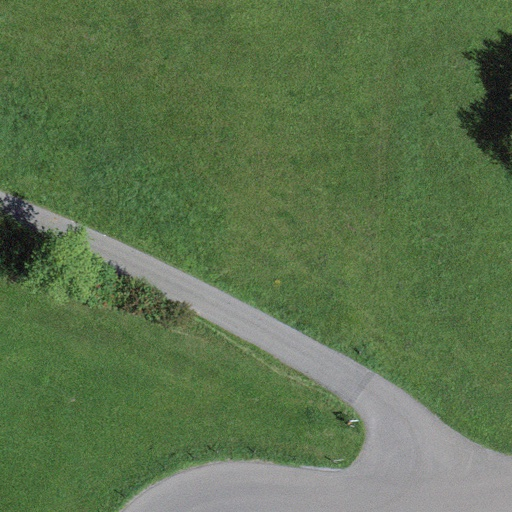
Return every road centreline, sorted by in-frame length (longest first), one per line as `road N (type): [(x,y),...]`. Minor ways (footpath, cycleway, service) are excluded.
road 1 (unclassified): [(458,511),(383,402),(159,277),(0,215)]
road 2 (unclassified): [(168,511),(262,492),(371,511)]
